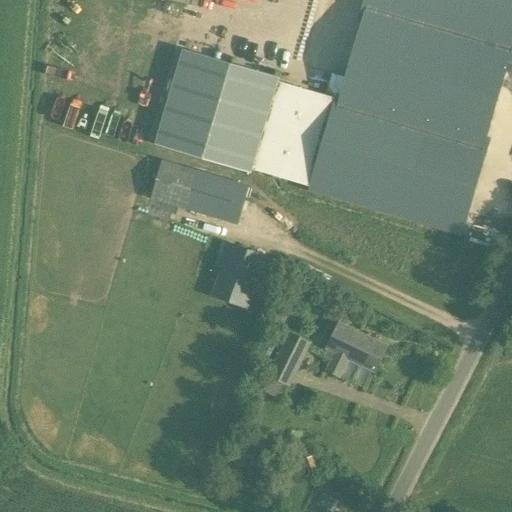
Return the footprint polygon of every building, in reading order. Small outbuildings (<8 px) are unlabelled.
[(309,187),(308,192),(461,236),(462,235),(490,139),(486,138),(508,62),(511,62),(511,0),(364,0),(359,18),(362,19),(345,77),(330,72),(324,95),(335,99),(309,187)] [(252,170),(309,187),(335,99),(278,82),(279,77),(183,49),(155,147),(251,175),(252,170)] [(201,172),(162,160),(150,200),(189,212),(201,172)] [(227,258),(223,270),(218,283),(249,294),(263,255),(227,242),(222,257),(227,258)] [(339,377),(348,360),(374,372),(386,347),(339,324),(323,356),(332,360),(327,371),(339,377)] [(290,388),(311,343),(288,332),(266,376),(290,388)]
